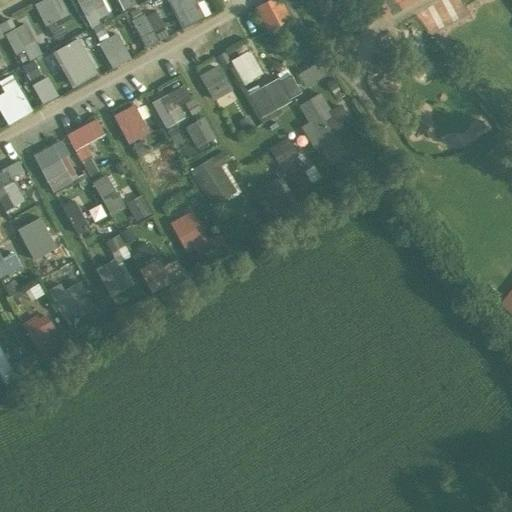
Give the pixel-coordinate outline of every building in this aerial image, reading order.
[(48,26),(72,12),(65,0),(41,0),(35,3),(48,26)] [(81,0),(89,23),(111,15),(105,0),(81,0)] [(138,0),(121,0),(126,9),(139,2),(138,0)] [(207,14),(199,0),(173,0),(185,24),(207,14)] [(142,6),(131,11),(148,44),(170,32),(158,8),(146,14),(142,6)] [(28,20),(18,25),(14,16),(0,22),(0,35),(1,38),(9,34),(23,62),(44,51),(28,20)] [(101,41),(115,67),(134,56),(120,31),(101,41)] [(58,48),(76,84),(100,72),(82,36),(58,48)] [(233,58),(246,83),(266,72),(252,47),(233,58)] [(33,78),(44,72),(36,57),(25,63),(33,78)] [(221,61),(202,72),(215,97),(235,86),(221,61)] [(250,91),(261,115),(305,94),(294,70),(250,91)] [(0,81),(5,90),(0,92),(0,105),(8,121),(31,109),(13,74),(0,80),(0,81)] [(35,81),(45,101),(60,93),(50,74),(35,81)] [(168,127),(188,116),(180,102),(193,94),(186,82),(153,101),(168,127)] [(356,124),(345,103),(333,109),(324,90),(300,103),(310,122),(304,125),(315,146),(356,124)] [(182,102),(189,115),(202,107),(195,95),(182,102)] [(137,101),(116,112),(131,141),(152,130),(137,101)] [(207,114),(187,124),(198,147),(218,137),(207,114)] [(101,167),(89,142),(108,132),(100,117),(70,132),(90,173),(101,167)] [(286,176),(309,166),(296,135),(272,145),(286,176)] [(35,152),(55,190),(82,176),(61,138),(35,152)] [(158,175),(182,162),(169,139),(146,152),(158,175)] [(227,147),(192,167),(215,205),(244,188),(228,161),(234,157),(227,147)] [(15,174),(26,168),(21,159),(0,169),(0,197),(1,199),(22,189),(15,174)] [(115,213),(130,204),(110,171),(96,179),(115,213)] [(269,213),(294,199),(280,175),(255,190),(269,213)] [(38,198),(30,202),(25,192),(4,204),(16,225),(44,210),(38,198)] [(138,218),(153,210),(144,192),(129,200),(138,218)] [(67,202),(78,230),(91,225),(80,197),(67,202)] [(184,251),(204,246),(205,249),(211,248),(201,209),(176,215),(184,251)] [(243,216),(224,227),(234,244),(253,233),(243,216)] [(137,252),(128,229),(109,237),(119,259),(137,252)] [(135,248),(151,289),(187,275),(180,257),(164,263),(155,240),(135,248)] [(66,268),(72,279),(85,272),(73,249),(62,255),(57,246),(33,258),(44,279),(66,268)] [(0,247),(0,276),(24,264),(16,249),(4,256),(0,247)] [(117,256),(98,265),(112,293),(131,284),(117,256)] [(17,277),(6,283),(14,298),(25,292),(17,277)] [(92,302),(80,281),(55,295),(67,316),(92,302)] [(511,290),(500,305),(502,307),(502,306),(511,314),(511,290)] [(65,348),(46,310),(26,320),(45,358),(65,348)] [(0,368),(7,382),(20,376),(1,339),(0,339),(0,368)]
